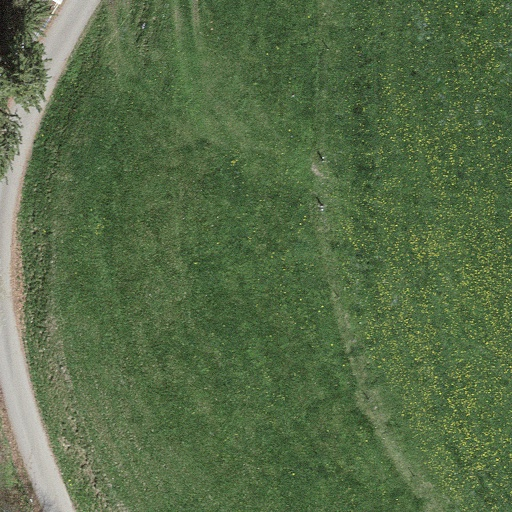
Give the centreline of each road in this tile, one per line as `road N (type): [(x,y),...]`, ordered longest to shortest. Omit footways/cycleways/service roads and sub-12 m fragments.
road 1 (track): [(0,215),(26,121),(82,0)]
road 2 (track): [(58,511),(20,411),(0,304)]
